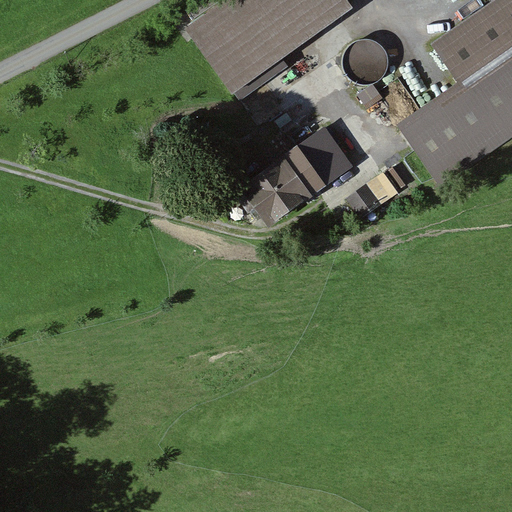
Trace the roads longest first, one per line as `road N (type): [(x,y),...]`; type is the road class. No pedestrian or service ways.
road 1 (track): [(379,0),(384,7),(311,58),(381,157),(292,225),(259,237),(0,166)]
road 2 (unclassified): [(145,0),(0,74)]
